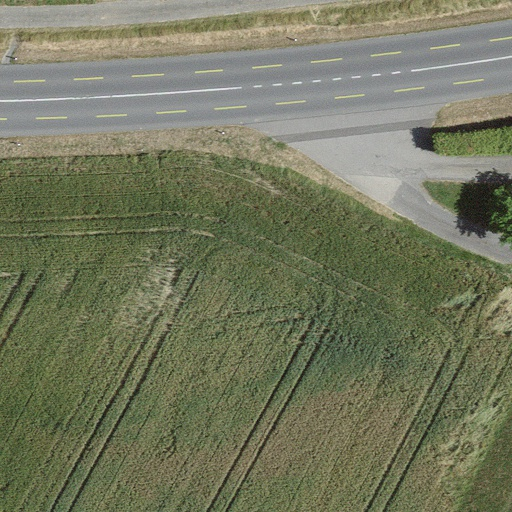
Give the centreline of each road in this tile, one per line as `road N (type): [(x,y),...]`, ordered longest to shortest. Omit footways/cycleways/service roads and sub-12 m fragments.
road 1 (secondary): [(0,100),(237,90),(511,60)]
road 2 (track): [(270,0),(0,17)]
